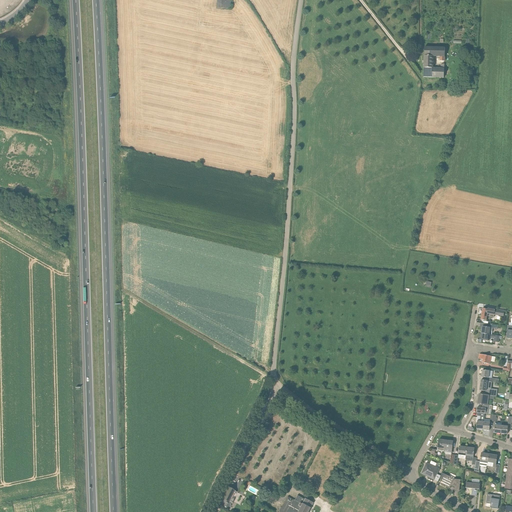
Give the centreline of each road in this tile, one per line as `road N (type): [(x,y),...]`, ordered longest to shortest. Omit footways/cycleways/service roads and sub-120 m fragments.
road 1 (motorway): [(113,511),(95,0)]
road 2 (motorway): [(75,0),(93,511)]
road 3 (unclassified): [(274,382),(301,0)]
road 4 (track): [(122,296),(274,382)]
road 5 (unclassified): [(411,471),(274,382)]
road 6 (unclassified): [(211,511),(274,382)]
